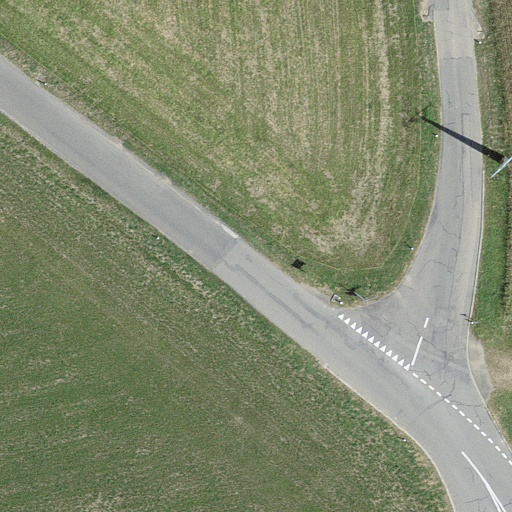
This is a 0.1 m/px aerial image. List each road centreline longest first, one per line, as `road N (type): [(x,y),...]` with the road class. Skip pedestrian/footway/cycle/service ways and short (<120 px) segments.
road 1 (tertiary): [(404,392),(0,82)]
road 2 (tertiary): [(450,0),(460,196),(442,287),(404,392)]
